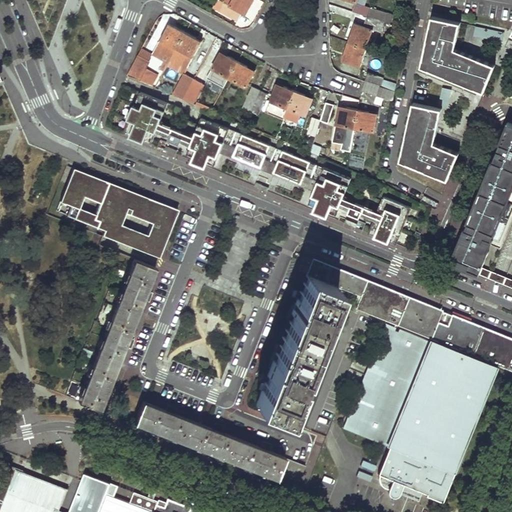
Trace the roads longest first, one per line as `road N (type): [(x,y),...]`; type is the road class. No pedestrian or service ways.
road 1 (residential): [(291,511),(64,426),(0,438)]
road 2 (residential): [(212,197),(149,360),(161,377),(224,399)]
road 3 (residential): [(422,268),(489,118),(511,110)]
road 4 (residential): [(224,399),(297,231)]
road 5 (residential): [(82,138),(135,0)]
road 6 (residential): [(82,138),(212,197)]
road 7 (residential): [(216,185),(82,138)]
road 8 (residential): [(297,231),(418,281)]
road 9 (residential): [(422,268),(301,220)]
